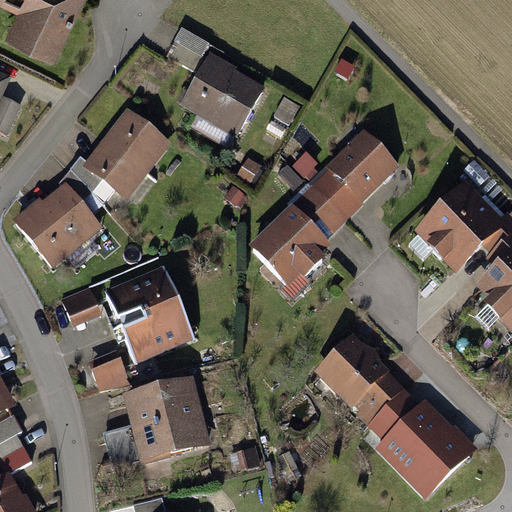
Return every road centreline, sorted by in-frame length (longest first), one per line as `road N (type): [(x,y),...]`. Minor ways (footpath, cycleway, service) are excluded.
road 1 (residential): [(0,261),(63,404),(80,511)]
road 2 (residential): [(335,0),(511,181)]
road 3 (residential): [(137,9),(105,65),(0,196)]
road 4 (residential): [(391,285),(406,338),(511,444)]
